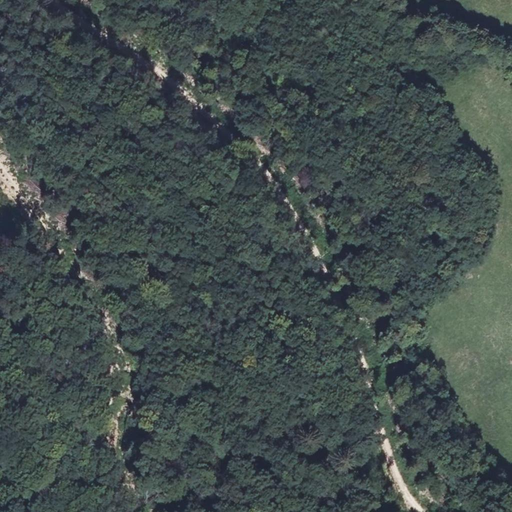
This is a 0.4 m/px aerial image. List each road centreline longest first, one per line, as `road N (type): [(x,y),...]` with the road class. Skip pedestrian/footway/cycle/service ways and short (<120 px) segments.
road 1 (track): [(56,0),(163,72),(236,134),(305,212),(356,315),(380,443),(423,511)]
road 2 (track): [(134,511),(113,455),(122,406),(115,358),(0,157)]
